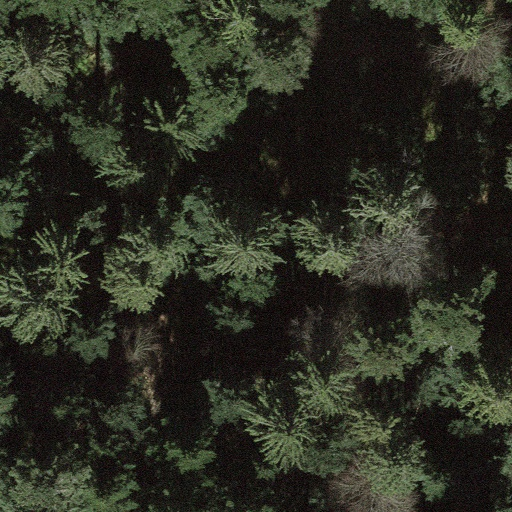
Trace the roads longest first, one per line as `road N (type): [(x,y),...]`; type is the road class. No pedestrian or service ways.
road 1 (track): [(356,0),(388,51),(314,75),(234,141),(201,207),(166,326),(153,511)]
road 2 (track): [(0,215),(112,91),(172,58),(256,43),(388,51),(511,87)]
